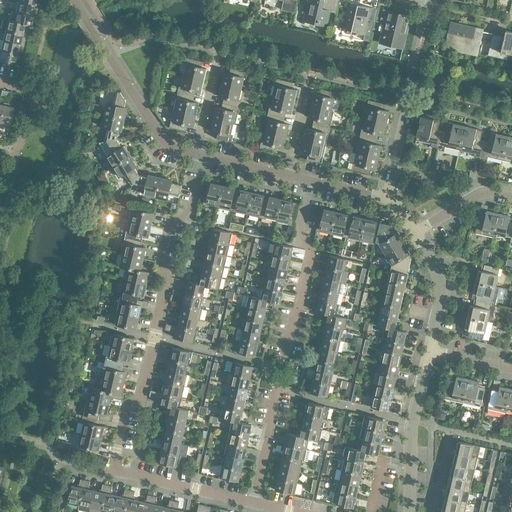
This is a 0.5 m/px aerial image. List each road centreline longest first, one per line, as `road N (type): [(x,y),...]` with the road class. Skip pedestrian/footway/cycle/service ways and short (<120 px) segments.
road 1 (residential): [(254,502),(277,394),(274,371),(289,360),(309,271),(314,180)]
road 2 (residential): [(113,468),(127,410),(142,390),(174,228),(203,191),(209,160)]
road 3 (residential): [(195,153),(171,149),(159,135),(81,0)]
road 4 (residential): [(411,511),(414,423),(429,353)]
road 5 (residential): [(0,202),(29,88),(0,80)]
road 6 (residential): [(254,502),(113,468)]
road 7 (residential): [(429,353),(445,286),(420,230)]
